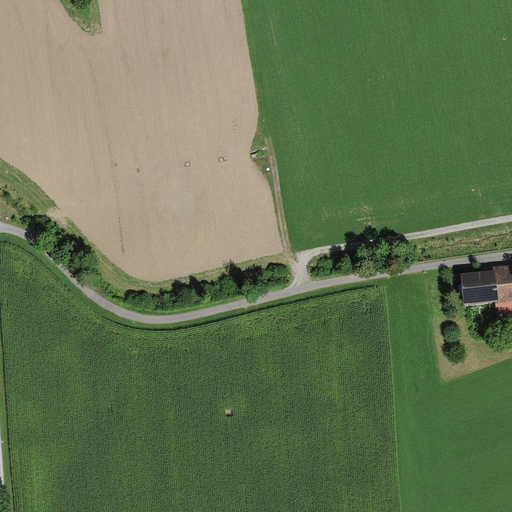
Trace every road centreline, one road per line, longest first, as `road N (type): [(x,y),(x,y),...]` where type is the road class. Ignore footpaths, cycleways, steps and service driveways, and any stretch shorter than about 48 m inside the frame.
road 1 (residential): [(511,254),(155,319),(118,312),(26,235),(0,227)]
road 2 (track): [(303,289),(298,262),(314,251),(511,217)]
